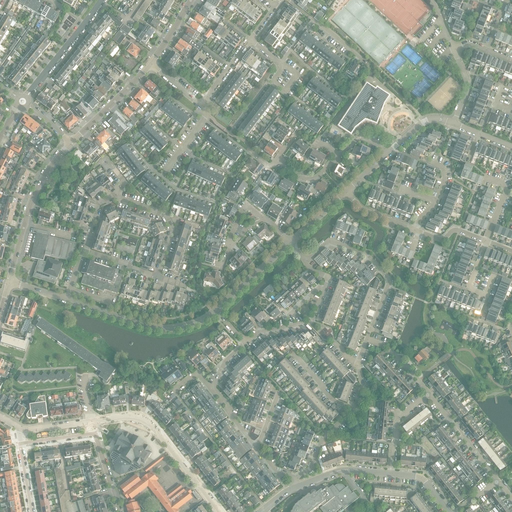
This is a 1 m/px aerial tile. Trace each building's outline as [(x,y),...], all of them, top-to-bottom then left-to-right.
[(27,0),(24,6),(28,9),(32,0),(27,0)] [(32,0),(28,9),(32,11),(37,2),(33,0),(32,0)] [(234,0),(231,6),(234,8),(240,0),(234,0)] [(240,0),(234,8),(237,11),(245,2),(242,0),(240,0)] [(302,9),(308,2),(305,0),(296,0),(296,1),(299,3),(297,5),(302,9)] [(164,1),(161,6),(168,11),(171,5),(164,1)] [(216,8),(207,1),(201,10),(200,10),(199,11),(200,12),(199,13),(207,18),(210,13),(214,15),(215,13),(224,18),(226,15),(223,12),(221,11),(216,8)] [(32,11),(37,14),(42,5),(37,2),(32,11)] [(237,11),(241,14),(248,4),(245,2),(237,11)] [(452,8),(454,9),(459,11),(459,10),(461,6),(452,2),(450,8),(452,8)] [(241,14),(244,16),(252,7),(248,4),(241,14)] [(37,14),(41,16),(46,7),(42,5),(37,14)] [(161,6),(158,11),(165,16),(168,11),(161,6)] [(290,6),(287,10),(297,17),(299,14),(290,6)] [(485,6),(482,13),(489,15),(491,9),(485,6)] [(41,16),(46,19),(51,9),(46,7),(41,16)] [(244,16),(248,19),(255,9),(252,7),(244,16)] [(464,12),(459,10),(459,11),(454,9),(452,8),(450,13),(452,14),(462,17),(464,18),(464,16),(462,15),(464,12)] [(46,19),(50,21),(55,12),(51,9),(46,19)] [(248,19),(251,21),(258,12),(255,9),(248,19)] [(287,10),(285,13),(294,20),(297,17),(287,10)] [(162,21),(165,16),(158,11),(154,17),(162,21)] [(319,11),(314,18),(318,22),(324,14),(321,12),(319,11)] [(59,14),(55,12),(50,21),(54,24),(59,14)] [(103,19),(101,20),(109,26),(111,24),(109,23),(112,21),(117,25),(117,26),(120,28),(123,24),(121,22),(122,20),(118,16),(116,18),(108,12),(105,16),(104,15),(102,18),(103,19)] [(262,15),(258,12),(251,21),(255,24),(262,15)] [(282,17),(283,18),(283,17),(292,24),(294,20),(285,13),(282,17)] [(448,18),(452,19),(455,20),(460,22),(462,17),(452,14),(450,13),(448,18)] [(482,13),(479,19),(486,22),(489,15),(482,13)] [(2,18),(1,20),(10,26),(13,21),(16,23),(17,20),(12,17),(8,14),(6,17),(5,16),(3,18),(2,18)] [(207,21),(205,19),(198,15),(196,17),(195,17),(194,18),(195,19),(194,20),(204,26),(207,21)] [(291,24),(292,24),(283,17),(283,18),(280,21),(290,28),(292,25),(291,24)] [(159,26),(160,25),(160,24),(152,18),(150,21),(149,20),(147,22),(157,29),(158,26),(159,26)] [(464,23),(460,22),(455,20),(452,19),(451,24),(453,25),(462,28),(464,23)] [(479,19),(477,26),(484,28),(486,22),(479,19)] [(0,23),(0,25),(7,30),(10,26),(1,20),(0,21),(0,23)] [(98,25),(97,25),(105,31),(109,26),(101,20),(100,22),(99,21),(97,24),(98,25)] [(280,21),(278,24),(287,31),(290,28),(280,21)] [(198,32),(200,33),(202,30),(199,28),(200,26),(193,22),(192,22),(191,24),(191,25),(190,27),(198,32)] [(278,24),(276,26),(275,27),(284,35),(287,31),(278,24)] [(101,36),(105,31),(97,25),(96,27),(95,26),(93,29),(94,29),(93,30),(100,35),(101,36)] [(460,33),(462,28),(453,25),(452,30),(460,33)] [(147,26),(142,32),(150,38),(155,32),(147,26)] [(213,35),(216,38),(223,28),(220,26),(213,35)] [(477,26),(474,32),(481,34),(484,28),(477,26)] [(275,27),(275,28),(273,31),(282,38),(284,35),(275,27)] [(187,35),(186,36),(194,42),(195,39),(196,39),(200,34),(195,31),(194,32),(189,28),(189,29),(188,29),(187,30),(187,31),(186,33),(187,34),(186,34),(187,35)] [(216,38),(220,40),(227,31),(223,28),(216,38)] [(120,29),(118,32),(125,37),(127,34),(125,33),(123,31),(120,29)] [(209,29),(204,36),(208,39),(213,32),(209,29)] [(337,31),(336,31),(338,33),(342,37),(344,39),(345,38),(346,37),(344,35),(340,31),(338,29),(337,31)] [(90,34),(90,35),(96,40),(100,35),(93,30),(92,32),(91,31),(89,34),(90,34)] [(299,41),(303,44),(309,35),(307,33),(309,31),(307,30),(305,33),(299,41)] [(220,40),(223,43),(230,33),(227,31),(220,40)] [(273,31),(270,34),(279,41),(282,38),(273,31)] [(119,45),(125,37),(118,32),(112,40),(119,45)] [(146,45),(150,38),(142,32),(137,39),(146,45)] [(483,35),(481,34),(474,32),(472,39),(479,41),(480,39),(481,39),(483,35)] [(223,43),(226,45),(234,36),(230,33),(223,43)] [(310,33),(309,35),(303,44),(306,47),(313,38),(312,38),(310,36),(312,34),(310,33)] [(495,40),(500,42),(501,43),(504,36),(498,33),(495,40)] [(270,34),(267,38),(277,45),(279,41),(270,34)] [(44,35),(39,41),(47,47),(50,43),(46,40),(48,38),(44,35)] [(86,39),(86,40),(92,45),(96,40),(90,35),(88,37),(88,36),(85,39),(86,39)] [(194,42),(186,36),(185,35),(182,39),(194,48),(193,49),(197,52),(201,47),(194,42)] [(314,35),(312,38),(313,38),(306,47),(310,49),(316,41),(316,40),(314,39),(316,37),(314,35)] [(226,45),(230,48),(237,39),(234,36),(226,45)] [(501,43),(505,44),(508,45),(511,38),(504,36),(501,43)] [(274,49),(277,45),(267,38),(264,41),(274,49)] [(318,38),(316,40),(316,41),(310,49),(314,52),(320,43),(318,42),(319,39),(318,38)] [(240,41),(237,39),(230,48),(233,51),(240,41)] [(82,44),(82,45),(88,50),(92,45),(86,40),(84,42),(84,41),(81,44),(82,44)] [(181,40),(178,44),(186,50),(188,48),(190,50),(192,48),(181,40)] [(45,49),(47,47),(39,41),(36,45),(45,52),(46,50),(45,49)] [(321,41),(320,43),(314,52),(317,55),(324,46),(323,46),(321,44),(323,42),(321,41)] [(137,55),(141,51),(131,43),(126,50),(128,52),(128,53),(130,54),(131,54),(135,58),(136,57),(138,56),(137,55)] [(325,43),(323,46),(324,46),(317,55),(321,57),(327,49),(327,48),(325,47),(326,44),(325,43)] [(31,48),(40,56),(42,54),(43,55),(45,52),(36,45),(34,44),(31,48)] [(188,52),(186,50),(178,44),(175,48),(185,56),(188,52)] [(77,50),(78,50),(86,56),(89,53),(90,52),(88,50),(82,45),(80,47),(79,46),(77,49),(78,49),(77,50)] [(115,45),(108,54),(113,57),(119,48),(115,45)] [(329,46),(327,48),(327,49),(321,57),(324,60),(331,52),(330,51),(328,49),(330,47),(329,46)] [(39,58),(40,56),(31,48),(28,52),(29,54),(38,61),(40,59),(39,58)] [(251,48),(240,63),(244,65),(251,56),(254,52),(251,50),(253,49),(251,48)] [(332,49),(330,51),(331,52),(324,60),(328,63),(334,54),(332,52),(334,50),(332,49)] [(75,55),(74,55),(80,60),(83,58),(84,58),(86,56),(78,50),(77,52),(76,51),(74,54),(75,55)] [(336,51),(334,54),(328,63),(332,66),(338,57),(337,57),(335,55),(337,53),(336,51)] [(98,57),(97,58),(99,60),(102,62),(104,60),(104,59),(107,56),(102,52),(98,57)] [(173,67),(180,57),(172,52),(165,61),(173,67)] [(475,65),(476,62),(479,53),(474,52),(470,63),(475,65)] [(192,62),(196,65),(203,55),(199,53),(192,62)] [(476,62),(481,64),(484,55),(479,53),(476,62)] [(36,63),(38,61),(29,54),(26,58),(33,64),(35,62),(36,63)] [(339,54),(337,57),(338,57),(332,66),(335,68),(342,60),(341,59),(339,58),(341,55),(339,54)] [(71,60),(70,60),(77,65),(80,60),(74,55),(73,57),(72,56),(70,59),(71,60)] [(196,65),(199,68),(206,58),(203,55),(196,65)] [(481,64),(485,66),(489,57),(484,55),(481,64)] [(251,56),(244,65),(247,68),(254,58),(251,56)] [(343,57),(341,59),(342,60),(335,68),(339,71),(345,63),(342,60),(344,58),(343,57)] [(485,66),(490,68),(494,59),(489,57),(485,66)] [(32,66),(33,64),(26,58),(22,62),(31,69),(33,67),(32,66)] [(199,68),(203,70),(210,61),(206,58),(199,68)] [(254,58),(247,68),(251,70),(258,61),(254,58)] [(254,73),(253,75),(256,77),(258,76),(267,63),(266,62),(265,61),(266,59),(265,58),(264,60),(262,62),(261,63),(254,73)] [(490,68),(495,70),(498,61),(494,59),(490,68)] [(67,64),(66,65),(73,70),(77,65),(70,60),(69,62),(68,61),(66,64),(67,64)] [(108,67),(107,67),(120,78),(121,76),(123,75),(124,74),(124,73),(124,72),(123,72),(117,67),(115,69),(104,60),(102,62),(108,67)] [(203,70),(206,73),(213,63),(210,61),(203,70)] [(258,61),(251,70),(254,73),(261,63),(258,61)] [(256,77),(256,78),(259,80),(261,78),(268,69),(271,66),(271,65),(269,64),(270,62),(269,61),(268,63),(267,63),(258,76),(256,77)] [(495,70),(500,71),(503,63),(498,61),(495,70)] [(29,71),(31,69),(22,62),(19,66),(26,73),(28,71),(29,71)] [(206,73),(209,75),(216,66),(213,63),(206,73)] [(500,71),(505,73),(508,65),(503,63),(500,71)] [(118,80),(120,78),(107,67),(107,68),(103,64),(101,66),(103,67),(105,70),(110,74),(108,76),(116,82),(117,82),(118,81),(118,80)] [(357,76),(362,69),(355,64),(354,66),(351,64),(346,72),(355,79),(355,78),(356,78),(357,76)] [(63,69),(62,70),(69,75),(73,70),(66,65),(65,67),(64,66),(62,69),(63,69)] [(25,74),(26,73),(19,66),(15,70),(24,78),(26,75),(25,74)] [(220,68),(216,66),(209,75),(213,78),(220,68)] [(22,80),(24,78),(15,70),(12,75),(20,81),(21,79),(22,80)] [(59,74),(58,75),(65,80),(69,75),(62,70),(61,72),(60,71),(58,74),(59,74)] [(115,83),(116,82),(108,76),(107,79),(101,74),(97,71),(96,73),(100,76),(99,77),(112,87),(113,85),(115,85),(116,84),(115,83)] [(231,76),(234,78),(234,77),(243,83),(245,80),(237,73),(235,76),(232,74),(231,76)] [(110,89),(112,87),(99,77),(95,74),(93,76),(95,77),(102,84),(100,86),(108,92),(109,92),(110,90),(110,89)] [(16,85),(20,81),(12,75),(6,82),(10,85),(11,85),(12,85),(13,84),(14,83),(16,85)] [(61,85),(65,80),(58,75),(57,77),(56,76),(54,79),(55,79),(54,80),(61,85)] [(307,87),(311,90),(317,81),(314,79),(316,77),(314,75),(312,78),(313,79),(307,87)] [(229,79),(231,81),(240,87),(243,83),(234,77),(234,78),(232,80),(230,78),(229,79)] [(318,78),(317,81),(311,90),(314,92),(321,84),(320,84),(318,82),(320,80),(318,78)] [(485,80),(483,85),(492,88),(494,83),(485,80)] [(107,92),(108,92),(100,86),(99,88),(89,81),(88,82),(92,85),(91,86),(104,97),(105,95),(106,95),(108,93),(107,92)] [(154,95),(159,89),(157,87),(149,81),(147,83),(146,83),(145,85),(145,86),(152,92),(150,95),(155,99),(157,96),(154,95)] [(226,83),(228,85),(229,84),(237,91),(240,87),(231,81),(229,83),(227,82),(226,83)] [(322,81),(320,84),(321,84),(314,92),(318,95),(324,87),(324,86),(321,85),(323,82),(322,81)] [(367,83),(338,126),(351,135),(356,128),(365,120),(377,124),(385,104),(390,96),(377,87),(376,89),(367,83)] [(102,99),(104,97),(91,86),(91,87),(87,84),(85,86),(94,93),(92,96),(99,102),(100,101),(101,101),(102,100),(102,99)] [(223,87),(226,88),(234,94),(237,91),(229,84),(228,85),(227,87),(224,85),(223,87)] [(326,84),(324,86),(324,87),(318,95),(322,98),(328,89),(327,89),(325,87),(327,85),(326,84)] [(55,85),(53,88),(51,91),(56,94),(60,89),(55,85)] [(483,85),(481,89),(490,93),(492,88),(483,85)] [(329,86),(327,89),(328,89),(322,98),(325,100),(331,92),(329,90),(331,87),(329,86)] [(265,90),(267,92),(268,91),(276,97),(279,94),(271,87),(268,90),(266,88),(265,90)] [(220,90),(223,92),(232,98),(234,94),(226,88),(224,90),(222,89),(220,90)] [(333,89),(331,92),(325,100),(329,103),(335,95),(334,94),(332,93),(334,90),(333,89)] [(481,89),(479,94),(488,98),(490,93),(481,89)] [(142,90),(138,94),(145,100),(148,102),(151,98),(142,90)] [(41,103),(47,96),(50,93),(48,91),(46,93),(44,95),(41,93),(36,99),(41,103)] [(262,94),(264,95),(265,95),(273,101),(276,97),(268,91),(267,92),(265,94),(263,92),(262,94)] [(218,94),(220,96),(220,95),(229,102),(232,98),(223,92),(221,94),(219,92),(218,94)] [(336,92),(334,94),(335,95),(329,103),(332,106),(339,97),(338,97),(336,95),(338,93),(336,92)] [(89,94),(83,101),(86,103),(89,106),(93,109),(99,103),(92,97),(89,94)] [(143,102),(145,100),(138,94),(134,99),(141,104),(140,105),(143,107),(146,104),(143,102)] [(259,97),(262,99),(262,98),(270,105),(273,101),(265,95),(264,95),(262,94),(259,97)] [(479,94),(477,99),(486,102),(488,98),(479,94)] [(215,97),(217,99),(218,99),(226,105),(229,102),(220,95),(220,96),(219,98),(216,96),(215,97)] [(340,95),(338,97),(339,97),(332,106),(336,109),(342,100),(340,98),(341,96),(340,95)] [(41,103),(46,107),(52,99),(47,96),(41,103)] [(52,109),(54,111),(55,111),(57,108),(58,107),(59,105),(57,103),(58,102),(53,98),(52,99),(46,107),(51,111),(52,109)] [(256,101),(259,103),(259,102),(268,108),(270,105),(262,98),(262,99),(260,101),(258,99),(256,101)] [(162,110),(166,113),(172,105),(171,105),(169,103),(171,101),(169,99),(167,102),(168,102),(165,106),(163,104),(163,105),(163,104),(160,107),(163,109),(162,110)] [(224,109),(226,105),(218,99),(217,99),(216,101),(213,99),(212,101),(215,103),(224,109)] [(477,99),(475,104),(484,107),(486,102),(477,99)] [(70,108),(63,100),(60,104),(67,111),(70,108)] [(140,111),(143,108),(140,105),(139,106),(133,101),(132,101),(131,101),(130,103),(130,104),(129,105),(137,112),(139,110),(140,111)] [(288,112),(292,115),(298,106),(296,104),(297,102),(296,101),(293,104),(294,104),(288,112)] [(173,102),(171,105),(172,105),(166,113),(169,116),(176,108),(175,107),(173,106),(175,103),(173,102)] [(254,104),(256,106),(257,106),(265,112),(268,108),(259,102),(259,103),(257,105),(255,103),(254,104)] [(299,103),(298,106),(292,115),(295,118),(302,109),(301,108),(299,107),(301,105),(299,103)] [(78,104),(76,106),(78,108),(75,111),(74,110),(82,119),(85,116),(84,114),(86,112),(78,104)] [(475,104),(473,108),(482,112),(484,107),(475,104)] [(177,105),(175,107),(176,108),(169,116),(173,119),(179,110),(176,108),(178,106),(177,105)] [(251,108),(253,110),(254,109),(262,116),(265,112),(257,106),(256,106),(255,108),(252,106),(251,108)] [(303,106),(301,108),(302,109),(295,118),(299,120),(305,112),(305,111),(303,109),(304,107),(303,106)] [(138,121),(134,118),(131,116),(134,113),(127,107),(123,113),(136,124),(138,121)] [(180,108),(179,110),(173,119),(176,121),(183,113),(182,113),(180,111),(182,109),(180,108)] [(473,108),(472,113),(480,117),(482,112),(473,108)] [(248,112),(251,114),(251,113),(259,119),(262,116),(254,109),(253,110),(252,112),(249,110),(248,112)] [(306,109),(305,111),(305,112),(299,120),(302,123),(309,114),(308,114),(306,112),(308,110),(306,109)] [(184,110),(182,113),(183,113),(176,121),(180,124),(186,116),(186,115),(184,114),(185,111),(184,110)] [(69,116),(67,118),(74,126),(74,125),(75,125),(77,124),(77,123),(79,121),(70,111),(67,114),(69,116)] [(310,112),(308,114),(309,114),(302,123),(306,126),(313,117),(312,117),(310,115),(312,113),(310,112)] [(146,117),(144,119),(146,121),(147,122),(150,118),(151,117),(153,115),(150,113),(146,117)] [(188,113),(186,115),(186,116),(180,124),(184,127),(190,119),(187,116),(189,114),(188,113)] [(245,115),(248,117),(257,123),(259,119),(251,113),(251,114),(249,116),(247,114),(245,115)] [(472,113),(470,118),(479,121),(480,117),(472,113)] [(314,114),(312,117),(313,117),(306,126),(310,128),(316,120),(316,119),(313,118),(315,116),(314,114)] [(487,123),(491,125),(495,116),(490,114),(487,123)] [(19,122),(18,124),(20,126),(22,124),(24,126),(29,119),(25,115),(19,122)] [(114,118),(113,119),(125,132),(127,133),(129,131),(127,130),(129,128),(117,115),(116,115),(115,115),(114,117),(114,118)] [(491,125),(496,127),(500,117),(495,116),(491,125)] [(243,119),(245,121),(246,120),(254,127),(257,123),(248,117),(246,119),(244,117),(243,119)] [(317,117),(316,119),(316,120),(310,128),(313,131),(320,123),(319,122),(317,120),(319,118),(317,117)] [(496,127),(501,128),(505,119),(500,117),(496,127)] [(74,126),(67,118),(65,120),(63,118),(60,120),(69,130),(71,128),(72,128),(74,127),(74,126)] [(477,126),(479,121),(470,118),(468,123),(477,126)] [(24,126),(29,129),(34,123),(29,119),(24,126)] [(121,136),(125,132),(113,119),(112,120),(110,120),(109,121),(109,122),(108,123),(121,136)] [(501,128),(506,130),(509,121),(505,119),(501,128)] [(240,122),(242,124),(243,124),(251,130),(254,127),(246,120),(245,121),(244,123),(241,121),(240,122)] [(321,120),(319,122),(320,123),(313,131),(317,134),(323,125),(320,123),(322,121),(321,120)] [(141,132),(144,135),(152,128),(151,128),(149,126),(151,124),(150,122),(147,124),(148,125),(141,132)] [(34,123),(29,129),(28,131),(31,133),(29,135),(33,137),(33,136),(37,131),(38,132),(41,128),(34,123)] [(237,126),(240,128),(240,127),(249,134),(251,130),(243,124),(242,124),(241,126),(238,124),(237,126)] [(153,125),(151,128),(152,128),(144,135),(147,139),(155,131),(154,131),(153,129),(155,127),(153,125)] [(282,126),(279,130),(287,136),(287,137),(291,132),(282,126)] [(246,137),(249,134),(240,127),(240,128),(238,130),(236,128),(235,130),(237,132),(238,131),(246,137)] [(44,130),(41,128),(38,132),(37,131),(33,136),(46,151),(47,149),(49,149),(50,148),(50,147),(44,140),(43,141),(42,140),(41,141),(40,140),(38,138),(37,137),(40,134),(43,132),(43,131),(44,130)] [(156,128),(154,131),(155,131),(147,139),(151,142),(158,134),(157,134),(156,132),(158,130),(156,128)] [(105,130),(100,135),(110,145),(112,143),(108,139),(111,137),(113,139),(115,136),(109,129),(106,131),(105,130)] [(206,140),(210,143),(216,135),(216,134),(214,133),(215,131),(214,129),(212,132),(206,140)] [(284,140),(287,136),(279,130),(277,129),(274,133),(276,134),(276,135),(276,134),(284,140)] [(431,131),(429,135),(430,136),(437,139),(439,140),(441,135),(431,131)] [(159,132),(157,134),(158,134),(151,142),(154,145),(161,138),(160,137),(159,135),(161,133),(159,132)] [(217,132),(216,134),(216,135),(210,143),(213,146),(220,137),(217,135),(219,133),(217,132)] [(284,140),(276,134),(276,135),(273,139),(281,145),(284,140)] [(435,143),(437,139),(430,136),(429,135),(427,134),(425,139),(433,142),(433,143),(435,143)] [(460,134),(458,139),(467,142),(469,137),(460,134)] [(109,147),(110,145),(100,135),(96,139),(102,145),(105,142),(109,147)] [(163,135),(160,137),(161,138),(154,145),(157,148),(164,141),(164,140),(162,138),(164,136),(163,135)] [(221,135),(220,137),(213,146),(217,149),(224,140),(223,140),(221,138),(223,136),(221,135)] [(44,152),(46,151),(33,136),(33,137),(32,138),(38,144),(35,147),(41,154),(42,154),(43,154),(44,153),(44,152)] [(166,138),(164,140),(164,141),(157,148),(160,151),(168,144),(165,141),(167,139),(166,138)] [(225,138),(223,140),(224,140),(217,149),(221,152),(227,143),(225,141),(226,139),(225,138)] [(422,138),(420,142),(422,143),(422,144),(429,146),(429,147),(431,147),(433,143),(433,142),(425,139),(422,138)] [(293,149),(298,152),(303,145),(301,143),(302,142),(299,140),(299,141),(296,139),(289,149),(291,151),(293,149)] [(458,139),(456,144),(465,147),(467,142),(458,139)] [(228,140),(227,143),(221,152),(224,154),(231,146),(230,145),(228,144),(230,141),(228,140)] [(93,142),(88,146),(94,152),(99,148),(100,150),(102,148),(95,142),(94,143),(93,142)] [(419,142),(417,147),(418,147),(418,148),(425,150),(427,151),(429,147),(429,146),(422,144),(422,143),(420,142),(419,142)] [(21,149),(21,148),(12,143),(9,149),(18,154),(21,149)] [(117,151),(120,155),(129,149),(128,148),(126,146),(129,144),(128,143),(125,145),(117,151)] [(232,143),(230,145),(231,146),(224,154),(228,157),(234,148),(232,146),(233,144),(232,143)] [(270,143),(267,147),(275,152),(278,148),(270,143)] [(456,144),(455,149),(463,152),(465,147),(456,144)] [(266,145),(262,150),(260,152),(262,153),(264,151),(272,157),(275,152),(267,147),(266,145)] [(305,159),(311,150),(308,148),(309,147),(306,145),(306,146),(303,145),(298,152),(302,156),(302,157),(305,159)] [(474,154),(480,156),(483,147),(478,145),(474,154)] [(90,157),(94,152),(88,146),(84,151),(90,157)] [(131,146),(128,148),(129,149),(120,155),(123,159),(131,153),(131,152),(129,150),(132,148),(131,146)] [(235,146),(234,148),(228,157),(231,160),(238,151),(237,151),(235,149),(237,147),(235,146)] [(415,146),(413,151),(414,151),(421,154),(423,155),(425,150),(418,148),(418,147),(417,147),(415,146)] [(368,156),(370,149),(362,147),(361,149),(356,147),(353,155),(361,158),(362,154),(368,156)] [(480,156),(484,158),(488,149),(483,147),(480,156)] [(239,148),(237,151),(238,151),(231,160),(235,163),(242,154),(239,152),(240,150),(239,148)] [(6,149),(3,155),(10,158),(13,153),(6,149)] [(311,150),(305,159),(308,161),(309,160),(314,163),(315,162),(320,153),(317,151),(316,153),(311,149),(311,150)] [(484,158),(489,160),(492,151),(488,149),(484,158)] [(133,150),(131,152),(131,153),(123,159),(126,162),(134,156),(133,155),(132,153),(135,151),(133,150)] [(419,159),(421,154),(414,151),(413,151),(412,150),(410,155),(419,159)] [(489,160),(494,162),(497,153),(492,151),(489,160)] [(26,157),(28,159),(35,163),(39,158),(31,154),(29,153),(26,157)] [(136,153),(133,155),(134,156),(126,162),(128,166),(137,160),(136,159),(135,157),(137,155),(136,153)] [(328,158),(320,153),(315,162),(320,165),(321,163),(324,165),(328,158)] [(460,161),(461,156),(453,153),(451,158),(460,161)] [(494,162),(498,164),(502,155),(497,153),(494,162)] [(395,161),(402,163),(405,156),(398,154),(395,161)] [(3,155),(1,160),(8,164),(10,158),(3,155)] [(498,164),(503,166),(507,157),(502,155),(498,164)] [(402,163),(408,166),(411,159),(405,156),(402,163)] [(139,157),(136,159),(137,160),(128,166),(131,170),(139,163),(137,161),(140,159),(139,157)] [(503,166),(508,167),(511,158),(507,157),(503,166)] [(32,169),(35,163),(28,159),(25,164),(32,169)] [(188,172),(192,174),(196,164),(193,163),(194,160),(193,159),(191,162),(192,162),(188,172)] [(257,176),(263,168),(256,162),(256,163),(250,159),(245,165),(251,169),(250,171),(257,176)] [(418,162),(411,159),(408,166),(411,167),(410,168),(414,170),(418,162)] [(141,161),(139,163),(131,170),(134,173),(142,167),(141,166),(140,164),(143,162),(141,161)] [(197,161),(196,164),(192,174),(196,176),(200,166),(200,165),(197,164),(199,162),(197,161)] [(201,163),(200,165),(200,166),(196,176),(200,177),(205,168),(204,167),(202,166),(203,164),(201,163)] [(144,164),(141,166),(142,167),(134,173),(137,177),(145,171),(143,168),(145,166),(144,164)] [(422,169),(424,170),(426,171),(433,173),(435,169),(424,164),(422,169)] [(466,164),(463,170),(470,173),(473,167),(466,164)] [(21,170),(19,175),(26,178),(29,173),(21,169),(22,167),(18,165),(17,168),(21,170)] [(205,165),(204,167),(205,168),(200,177),(204,179),(209,170),(208,169),(206,168),(207,166),(205,165)] [(347,175),(350,169),(347,167),(344,169),(336,165),(332,172),(337,174),(337,175),(338,176),(338,175),(341,177),(343,173),(347,175)] [(204,179),(208,181),(213,172),(212,171),(213,169),(211,168),(209,167),(208,169),(209,170),(204,179)] [(387,173),(390,174),(397,177),(399,170),(392,167),(391,172),(388,171),(387,173)] [(213,169),(212,171),(213,172),(208,181),(212,183),(217,173),(216,173),(214,172),(215,170),(213,169)] [(141,181),(144,184),(151,176),(151,175),(149,174),(151,171),(149,170),(147,172),(148,173),(141,181)] [(422,175),(424,176),(427,177),(427,176),(434,179),(435,174),(433,173),(426,171),(424,170),(422,175)] [(461,177),(467,180),(470,173),(463,170),(461,177)] [(217,171),(216,173),(217,173),(212,183),(217,185),(221,175),(220,175),(218,174),(219,171),(217,171)] [(271,186),(277,177),(267,171),(263,178),(260,176),(255,184),(259,186),(262,180),(271,186)] [(101,178),(101,179),(107,186),(106,187),(107,188),(109,187),(108,185),(111,183),(108,179),(110,178),(106,172),(100,176),(101,178)] [(153,173),(151,175),(151,176),(144,184),(148,187),(155,179),(154,178),(152,177),(154,174),(153,173)] [(221,173),(220,175),(221,175),(217,185),(221,187),(225,177),(222,176),(223,173),(221,173)] [(467,180),(474,183),(477,176),(470,173),(467,180)] [(390,174),(387,181),(394,183),(397,177),(390,174)] [(19,175),(16,180),(24,184),(26,178),(19,175)] [(156,176),(154,178),(155,179),(148,187),(151,190),(158,182),(157,181),(156,180),(158,177),(156,176)] [(423,180),(425,181),(434,184),(436,180),(434,179),(427,176),(427,177),(424,176),(423,180)] [(483,178),(477,176),(474,183),(477,184),(476,185),(480,186),(483,178)] [(101,179),(97,182),(103,189),(106,187),(107,186),(101,179)] [(159,179),(157,181),(158,182),(151,190),(155,193),(162,185),(161,184),(159,182),(161,180),(159,179)] [(229,191),(231,193),(230,195),(230,196),(233,198),(234,198),(235,196),(236,196),(238,194),(241,196),(248,185),(239,179),(233,189),(231,187),(229,191)] [(16,180),(13,185),(21,189),(24,184),(16,180)] [(290,191),(294,185),(284,180),(282,182),(278,187),(288,193),(287,196),(290,198),(293,192),(290,191)] [(312,184),(311,186),(309,191),(311,192),(311,193),(315,195),(317,191),(323,194),(328,187),(326,186),(327,184),(322,181),(320,184),(319,183),(317,185),(316,185),(315,186),(312,184)] [(391,190),(394,183),(387,181),(386,183),(385,183),(383,183),(382,185),(384,186),(383,187),(391,190)] [(432,189),(434,184),(425,181),(423,186),(432,189)] [(97,182),(94,184),(100,192),(98,193),(99,194),(102,193),(101,191),(103,189),(97,182)] [(163,182),(161,184),(162,185),(155,193),(158,196),(165,187),(164,187),(162,185),(164,183),(163,182)] [(94,184),(90,187),(96,195),(98,193),(100,192),(94,184)] [(166,184),(164,187),(165,187),(158,196),(162,198),(168,190),(166,188),(168,186),(166,184)] [(453,184),(451,189),(460,193),(462,188),(453,184)] [(19,195),(21,189),(13,185),(11,191),(19,195)] [(261,208),(267,201),(268,200),(261,194),(259,195),(256,192),(260,188),(257,185),(255,187),(252,191),(254,192),(249,199),(261,208)] [(307,200),(311,193),(311,192),(309,191),(311,186),(308,185),(307,188),(301,185),(298,191),(300,192),(299,193),(298,195),(307,200)] [(92,198),(96,195),(90,187),(86,190),(92,198)] [(170,187),(168,190),(162,198),(165,201),(172,193),(169,191),(171,189),(170,187)] [(486,191),(485,192),(484,194),(486,195),(485,195),(492,198),(495,191),(488,188),(487,191),(486,191)] [(451,189),(449,194),(458,198),(460,193),(451,189)] [(373,202),(377,193),(372,191),(368,200),(369,200),(369,201),(369,202),(372,203),(373,202)] [(373,202),(378,203),(381,194),(377,193),(373,202)] [(378,203),(383,205),(386,196),(381,194),(378,203)] [(449,194),(447,199),(456,202),(458,198),(449,194)] [(485,195),(483,201),(490,204),(492,198),(485,195)] [(383,205),(387,207),(391,198),(386,196),(383,205)] [(237,211),(239,208),(233,205),(235,202),(225,197),(223,201),(230,204),(225,214),(232,218),(236,210),(237,211)] [(8,198),(7,204),(15,206),(17,200),(8,198)] [(387,207),(392,209),(396,200),(391,198),(387,207)] [(447,199),(446,204),(454,207),(456,202),(447,199)] [(396,210),(397,211),(401,202),(396,200),(392,209),(391,210),(396,212),(396,210)] [(483,201),(481,206),(480,208),(487,210),(490,204),(483,201)] [(88,209),(89,205),(79,202),(77,207),(87,210),(87,211),(88,212),(89,209),(88,209)] [(397,211),(401,212),(402,213),(405,204),(401,202),(397,211)] [(7,204),(5,210),(13,212),(15,206),(7,204)] [(406,214),(410,205),(405,204),(402,213),(401,212),(401,214),(405,216),(406,214)] [(446,204),(444,208),(453,212),(454,207),(446,204)] [(283,216),(283,215),(288,207),(284,205),(282,209),(277,207),(273,205),(268,214),(273,217),(272,218),(276,220),(280,214),(283,216)] [(415,207),(410,205),(406,214),(411,216),(415,207)] [(119,216),(121,217),(123,211),(118,209),(115,211),(113,206),(104,210),(106,215),(103,217),(102,222),(107,224),(109,220),(110,222),(119,217),(118,217),(119,216)] [(288,206),(288,207),(283,215),(283,216),(286,217),(283,221),(289,225),(294,217),(296,219),(298,214),(290,209),(291,208),(288,206)] [(451,217),(453,212),(444,208),(442,213),(449,215),(448,216),(451,217)] [(485,217),(487,213),(487,210),(480,208),(479,210),(478,210),(477,214),(485,217)] [(39,215),(38,218),(39,218),(38,219),(40,219),(38,225),(41,225),(43,220),(49,222),(50,218),(52,218),(53,219),(54,214),(55,213),(52,213),(42,210),(40,209),(39,215)] [(5,210),(4,215),(12,218),(13,212),(5,210)] [(121,219),(125,221),(128,212),(130,212),(130,211),(127,210),(127,211),(124,210),(123,211),(121,217),(121,219)] [(72,215),(74,216),(84,219),(84,220),(85,221),(86,218),(85,218),(86,214),(76,211),(74,211),(72,215)] [(447,220),(448,216),(449,215),(442,213),(440,212),(438,217),(445,219),(444,220),(447,220)] [(136,214),(133,213),(130,222),(134,224),(137,215),(139,215),(139,214),(136,213),(136,214)] [(10,224),(12,218),(4,215),(2,221),(10,224)] [(138,228),(138,227),(142,216),(139,215),(137,215),(134,224),(133,226),(138,228)] [(221,221),(219,228),(226,231),(227,228),(228,228),(230,224),(227,222),(228,219),(220,215),(219,220),(221,221)] [(473,226),(473,225),(475,218),(469,215),(466,222),(469,223),(468,225),(473,226)] [(74,216),(73,219),(73,221),(80,223),(82,224),(84,220),(84,219),(74,216)] [(143,229),(143,228),(146,218),(148,218),(149,217),(146,216),(145,217),(142,216),(138,227),(143,229)] [(443,224),(444,220),(445,219),(438,217),(436,216),(434,221),(440,223),(443,224)] [(148,229),(149,226),(151,220),(151,219),(148,218),(146,218),(143,228),(148,230),(148,229)] [(479,229),(479,227),(482,220),(475,218),(473,225),(475,226),(475,227),(479,229)] [(157,238),(157,240),(162,242),(163,236),(162,234),(167,231),(162,222),(158,225),(156,222),(151,220),(149,226),(148,229),(149,229),(151,228),(155,237),(156,236),(157,238)] [(183,224),(182,227),(182,228),(191,231),(193,227),(197,229),(198,225),(185,220),(184,224),(183,224)] [(438,228),(440,223),(434,221),(432,220),(430,224),(436,227),(438,228)] [(489,223),(485,222),(482,220),(479,227),(482,228),(481,230),(485,231),(489,223)] [(337,229),(342,231),(345,224),(338,222),(336,228),(334,227),(332,232),(337,234),(338,231),(336,231),(337,229)] [(345,224),(342,231),(349,234),(352,227),(353,224),(346,222),(345,224)] [(254,236),(259,242),(259,243),(262,240),(260,239),(266,234),(269,238),(273,234),(265,224),(255,233),(256,235),(254,236)] [(434,232),(436,227),(430,224),(428,224),(426,229),(434,232)] [(110,230),(109,229),(99,226),(98,231),(107,234),(109,234),(110,230)] [(494,233),(500,236),(503,229),(496,226),(494,233)] [(0,227),(0,233),(7,235),(9,229),(0,227)] [(181,230),(180,233),(190,236),(191,231),(182,228),(182,227),(181,227),(180,230),(181,230)] [(349,234),(355,236),(355,237),(356,236),(358,230),(352,227),(349,234)] [(208,234),(207,237),(218,240),(219,237),(224,239),(225,234),(226,231),(219,228),(216,235),(213,234),(212,236),(208,234)] [(72,262),(74,254),(76,243),(49,237),(50,233),(34,229),(33,233),(37,234),(31,258),(44,261),(45,255),(72,262)] [(500,236),(507,238),(510,231),(503,229),(500,236)] [(365,232),(358,230),(356,236),(362,239),(365,232)] [(395,239),(396,239),(403,242),(406,235),(399,232),(398,235),(397,234),(395,239)] [(188,241),(179,238),(179,236),(178,236),(177,239),(178,239),(177,242),(188,246),(190,241),(188,241)] [(242,244),(250,253),(258,246),(257,244),(258,244),(259,242),(254,236),(252,239),(250,237),(242,244)] [(362,243),(361,242),(362,239),(356,236),(355,237),(355,236),(353,243),(359,246),(362,247),(363,244),(362,244),(362,243)] [(213,244),(211,251),(219,253),(222,245),(217,243),(218,240),(207,237),(206,241),(210,242),(210,243),(213,244)] [(394,245),(400,248),(401,248),(403,242),(396,239),(394,245)] [(468,239),(466,244),(475,248),(477,243),(468,239)] [(177,242),(176,245),(176,247),(187,250),(188,246),(177,242)] [(466,244),(464,249),(473,253),(475,248),(466,244)] [(187,250),(176,247),(176,245),(175,245),(174,248),(175,248),(174,251),(184,254),(185,250),(187,250)] [(391,252),(398,255),(400,248),(394,245),(391,252)] [(435,246),(432,253),(439,255),(440,253),(441,253),(443,249),(435,246)] [(320,267),(327,261),(326,260),(332,255),(326,248),(314,260),(320,267)] [(407,250),(401,248),(400,248),(398,255),(404,257),(407,250)] [(464,249),(462,254),(471,257),(473,253),(464,249)] [(484,258),(488,260),(492,251),(487,249),(484,258)] [(414,253),(407,250),(404,257),(407,258),(406,260),(410,261),(414,253)] [(217,261),(219,253),(211,251),(210,255),(209,255),(209,256),(209,257),(206,257),(205,262),(213,264),(214,260),(217,261)] [(243,262),(248,257),(242,251),(237,255),(230,261),(234,266),(234,267),(235,268),(235,267),(237,269),(244,263),(243,262)] [(488,260),(493,262),(497,253),(492,251),(488,260)] [(330,264),(331,263),(337,257),(334,253),(332,255),(326,260),(327,261),(330,264)] [(432,253),(429,259),(436,262),(439,255),(432,253)] [(501,255),(497,253),(493,262),(498,264),(501,255)] [(172,258),(171,261),(181,264),(182,259),(173,256),(173,255),(172,254),(171,257),(172,258)] [(462,254),(460,259),(469,262),(471,257),(462,254)] [(334,266),(336,264),(342,259),(342,258),(339,255),(337,257),(331,263),(334,266)] [(498,264),(503,265),(506,256),(501,255),(498,264)] [(146,261),(155,264),(156,260),(147,257),(146,256),(144,261),(146,261)] [(503,265),(507,267),(511,258),(506,256),(503,265)] [(336,264),(339,268),(341,266),(347,260),(344,257),(342,258),(342,259),(336,264)] [(58,278),(63,263),(58,262),(58,260),(55,259),(55,260),(48,258),(46,262),(39,261),(33,277),(54,284),(56,278),(58,278)] [(342,271),(346,268),(352,262),(349,258),(347,260),(341,266),(339,268),(342,271)] [(429,259),(427,265),(434,268),(436,262),(429,259)] [(460,259),(458,263),(467,267),(469,262),(460,259)] [(104,290),(118,294),(124,275),(118,273),(119,271),(86,260),(81,273),(84,274),(81,284),(104,291),(104,290)] [(349,271),(351,269),(357,264),(356,264),(353,260),(352,262),(346,268),(349,271)] [(418,271),(418,270),(421,263),(414,260),(412,267),(414,268),(413,270),(418,271)] [(153,269),(155,264),(146,261),(144,266),(142,265),(141,268),(148,271),(149,268),(153,269)] [(184,264),(181,264),(171,261),(170,264),(170,265),(180,268),(182,269),(184,264)] [(358,262),(356,264),(357,264),(351,269),(354,273),(361,266),(361,265),(358,262)] [(178,273),(180,268),(170,265),(170,264),(169,263),(168,266),(169,267),(168,270),(173,271),(172,274),(179,277),(180,273),(178,273)] [(418,270),(424,272),(427,265),(421,263),(418,270)] [(458,263),(456,268),(465,272),(467,267),(458,263)] [(357,276),(358,274),(366,267),(363,264),(361,265),(361,266),(354,273),(357,276)] [(431,275),(434,268),(427,265),(424,272),(431,275)] [(357,276),(360,279),(369,271),(366,267),(358,274),(357,276)] [(456,268),(454,273),(464,276),(465,272),(456,268)] [(363,282),(372,274),(369,271),(360,279),(363,282)] [(218,289),(223,285),(219,279),(220,273),(212,272),(212,275),(206,274),(204,281),(213,283),(218,289)] [(304,276),(301,278),(307,285),(309,283),(311,285),(316,281),(309,273),(304,276)] [(454,273),(453,277),(462,281),(464,276),(454,273)] [(368,285),(371,282),(375,278),(372,274),(363,282),(366,286),(368,285)] [(460,286),(462,281),(453,277),(451,282),(460,286)] [(121,294),(127,296),(133,279),(129,278),(128,283),(129,284),(128,286),(124,284),(121,294)] [(305,287),(307,285),(301,278),(299,280),(299,281),(295,285),(302,293),(307,289),(305,287)] [(371,282),(369,288),(376,291),(377,291),(376,291),(379,283),(375,278),(371,282)] [(503,278),(501,283),(509,287),(511,282),(503,278)] [(136,280),(133,279),(127,296),(133,298),(136,288),(132,287),(133,286),(134,285),(136,280)] [(338,280),(336,285),(346,289),(348,284),(338,280)] [(132,301),(138,303),(145,283),(142,282),(140,287),(141,288),(140,290),(136,288),(133,298),(132,301)] [(144,305),(146,301),(148,292),(144,291),(145,290),(146,289),(148,284),(145,283),(138,303),(144,305)] [(152,303),(152,301),(158,284),(155,283),(153,288),(153,289),(152,292),(148,291),(148,292),(146,301),(152,303)] [(501,283),(499,288),(508,292),(509,287),(501,283)] [(158,303),(159,301),(161,293),(158,292),(158,291),(159,290),(161,285),(158,284),(152,301),(158,303)] [(165,303),(165,302),(171,285),(168,284),(166,289),(167,290),(166,293),(162,291),(161,293),(159,301),(165,303)] [(174,286),(171,285),(165,302),(171,304),(175,294),(174,294),(169,292),(170,291),(172,290),(174,286)] [(298,297),(302,293),(295,285),(291,289),(290,288),(288,290),(294,297),(296,295),(298,297)] [(336,285),(335,289),(344,293),(346,289),(336,285)] [(367,287),(365,292),(375,296),(376,291),(369,288),(367,287)] [(437,296),(442,298),(445,289),(441,287),(437,296)] [(175,291),(174,294),(175,294),(171,304),(177,306),(183,289),(181,288),(179,293),(175,291)] [(499,288),(497,293),(506,296),(508,292),(499,288)] [(185,290),(183,289),(177,306),(183,308),(187,296),(183,294),(185,290)] [(335,289),(333,293),(343,297),(344,293),(335,289)] [(442,298),(447,300),(450,291),(445,289),(442,298)] [(292,299),(294,297),(288,290),(285,292),(286,293),(282,297),(289,305),(294,301),(292,299)] [(395,293),(394,297),(403,301),(405,297),(405,296),(406,294),(399,291),(398,294),(395,293)] [(447,300),(452,302),(455,293),(450,291),(447,300)] [(365,292),(363,296),(373,300),(375,296),(365,292)] [(333,293),(331,297),(341,301),(343,297),(333,293)] [(452,302),(456,303),(460,295),(455,293),(452,302)] [(497,293),(495,298),(504,301),(506,296),(497,293)] [(456,303),(461,305),(465,296),(460,295),(456,303)] [(363,296),(362,300),(372,304),(373,300),(363,296)] [(465,307),(466,307),(469,298),(465,296),(461,305),(462,306),(461,307),(464,308),(465,308),(465,307)] [(13,298),(12,302),(23,305),(25,298),(21,297),(20,300),(13,298)] [(277,300),(274,302),(279,308),(280,309),(283,307),(285,309),(289,305),(282,297),(278,301),(277,300)] [(331,297),(330,302),(339,306),(341,301),(331,297)] [(394,297),(392,301),(402,305),(403,301),(394,297)] [(470,309),(474,300),(469,298),(466,307),(466,308),(467,309),(468,310),(470,309)] [(495,298),(493,302),(502,306),(504,301),(495,298)] [(362,300),(360,304),(370,308),(372,304),(362,300)] [(470,309),(475,311),(479,302),(474,300),(470,309)] [(277,309),(279,308),(274,302),(274,301),(272,303),(274,306),(270,308),(267,310),(274,318),(277,315),(277,316),(280,313),(277,309)] [(330,302),(328,306),(338,310),(339,306),(330,302)] [(484,304),(479,302),(475,311),(480,313),(484,304)] [(493,302),(491,307),(500,311),(502,306),(493,302)] [(360,304),(358,308),(368,312),(370,308),(360,304)] [(390,305),(389,310),(399,313),(400,309),(390,305)] [(328,306),(326,310),(336,314),(338,310),(328,306)] [(491,307),(489,312),(498,315),(500,311),(491,307)] [(252,315),(250,317),(255,322),(257,320),(259,323),(263,319),(267,323),(271,319),(264,311),(262,313),(258,308),(251,314),(252,315)] [(326,310),(325,314),(334,318),(336,314),(326,310)] [(248,319),(240,327),(246,334),(255,327),(254,325),(256,323),(249,315),(247,312),(245,314),(245,316),(247,318),(248,319)] [(355,317),(357,318),(365,321),(365,320),(367,316),(357,312),(355,317)] [(8,314),(6,319),(17,322),(19,317),(8,314)] [(387,314),(386,318),(395,322),(397,323),(399,318),(397,318),(387,314)] [(495,325),(496,320),(488,317),(486,321),(495,325)] [(331,327),(333,322),(323,318),(321,323),(331,327)] [(386,318),(384,322),(394,326),(395,322),(386,318)] [(15,327),(17,322),(6,319),(5,324),(7,325),(6,327),(9,328),(10,325),(15,327)] [(108,384),(108,383),(110,380),(109,379),(116,370),(107,364),(107,365),(104,363),(103,364),(41,319),(36,326),(99,370),(97,372),(100,374),(99,376),(103,379),(103,381),(103,382),(103,383),(104,384),(105,384),(107,384),(108,384)] [(26,320),(24,325),(25,325),(23,329),(27,331),(30,324),(31,322),(27,320),(26,320)] [(355,322),(353,326),(363,330),(365,326),(355,322)] [(466,333),(471,335),(474,326),(469,324),(469,326),(466,332),(466,333)] [(353,326),(352,330),(362,334),(363,330),(353,326)] [(392,330),(382,326),(380,331),(392,335),(393,331),(392,330)] [(471,335),(476,337),(479,328),(474,326),(471,335)] [(307,330),(305,328),(303,330),(305,331),(306,330),(307,332),(309,334),(314,340),(316,342),(319,338),(312,331),(310,332),(307,329),(307,330)] [(476,337),(480,338),(484,329),(479,328),(476,337)] [(480,338),(485,340),(489,331),(484,329),(480,338)] [(306,332),(304,335),(311,343),(314,340),(309,334),(307,332),(306,330),(305,331),(305,332),(305,331),(306,332)] [(352,330),(350,335),(360,338),(362,334),(352,330)] [(32,339),(30,339),(31,334),(27,333),(25,339),(20,337),(19,339),(12,337),(13,335),(7,333),(6,335),(3,334),(4,332),(2,331),(0,338),(1,338),(0,341),(0,343),(26,352),(29,341),(32,342),(32,339)] [(485,340),(490,342),(493,333),(489,331),(485,340)] [(229,342),(231,339),(224,332),(222,334),(223,335),(216,342),(223,349),(227,345),(228,346),(231,344),(229,342)] [(302,347),(305,344),(304,342),(299,336),(296,333),(295,334),(295,335),(293,337),(298,343),(302,347)] [(302,333),(299,336),(304,342),(305,344),(307,346),(311,343),(304,335),(302,333)] [(498,335),(493,333),(490,342),(495,344),(498,335)] [(292,335),(288,338),(293,344),(295,346),(298,343),(293,337),(292,335)] [(350,335),(348,339),(358,343),(360,338),(350,335)] [(287,336),(283,339),(288,345),(290,347),(293,344),(288,338),(287,336)] [(281,337),(278,340),(283,346),(284,348),(288,345),(283,339),(281,337)] [(276,338),(273,341),(278,347),(279,349),(283,346),(278,340),(276,338)] [(271,339),(268,342),(273,348),(274,350),(278,347),(273,341),(271,339)] [(266,340),(263,343),(270,351),(273,348),(268,342),(266,340)] [(503,347),(505,353),(511,349),(511,344),(511,342),(506,344),(505,341),(501,343),(498,347),(499,349),(503,347)] [(211,342),(209,344),(206,347),(208,349),(204,353),(212,361),(219,355),(216,352),(218,350),(211,342)] [(269,351),(270,351),(263,343),(259,346),(266,354),(268,356),(271,353),(269,351)] [(345,347),(355,351),(357,347),(347,343),(345,347)] [(259,346),(256,349),(263,357),(266,354),(259,346)] [(320,355),(323,359),(331,352),(328,348),(325,351),(322,353),(320,355)] [(205,369),(211,363),(203,354),(200,356),(194,349),(187,356),(195,366),(198,363),(199,362),(205,369)] [(259,360),(263,357),(256,349),(252,352),(259,360)] [(425,359),(428,356),(423,350),(419,353),(425,359)] [(305,352),(301,354),(305,363),(310,360),(305,352)] [(323,359),(326,362),(334,355),(331,352),(323,359)] [(326,362),(329,365),(337,359),(334,355),(326,362)] [(373,360),(377,364),(384,358),(382,356),(381,357),(379,355),(373,360)] [(246,356),(243,359),(250,367),(253,364),(246,356)] [(270,369),(279,361),(277,358),(274,361),(272,359),(267,364),(269,365),(267,367),(270,369)] [(385,359),(384,358),(377,364),(380,368),(386,363),(384,360),(385,359)] [(243,359),(239,362),(246,370),(250,367),(243,359)] [(277,366),(281,369),(288,362),(285,359),(277,366)] [(329,365),(333,369),(340,362),(337,359),(329,365)] [(185,371),(188,369),(182,361),(178,364),(182,369),(179,371),(174,364),(168,369),(166,366),(160,370),(164,374),(161,376),(165,381),(167,380),(170,385),(177,379),(178,380),(182,376),(181,374),(184,371),(185,371)] [(239,362),(236,365),(243,373),(246,370),(239,362)] [(281,369),(284,373),(291,366),(288,362),(281,369)] [(333,369),(336,372),(343,365),(340,362),(333,369)] [(382,374),(384,372),(391,365),(390,364),(388,365),(386,363),(380,368),(379,370),(382,374)] [(232,368),(234,370),(234,369),(240,376),(243,373),(236,365),(232,368)] [(336,372),(339,376),(346,369),(343,365),(336,372)] [(393,367),(391,365),(384,372),(388,376),(394,371),(391,368),(393,367)] [(284,373),(287,376),(294,369),(291,366),(284,373)] [(241,377),(240,376),(234,369),(234,370),(231,373),(232,374),(237,380),(238,380),(241,377)] [(287,376),(290,379),(297,372),(294,369),(287,376)] [(342,379),(343,377),(349,372),(346,369),(339,376),(342,379)] [(69,378),(71,375),(66,371),(64,375),(59,372),(56,375),(51,372),(49,376),(44,372),(41,376),(36,373),(34,377),(29,373),(26,377),(22,374),(17,380),(17,382),(20,381),(22,383),(27,380),(30,382),(34,380),(37,382),(42,380),(45,382),(49,379),(52,381),(57,379),(59,381),(64,378),(67,381),(70,379),(69,378)] [(396,373),(394,371),(388,376),(391,380),(399,374),(397,372),(396,373)] [(290,379),(293,383),(300,376),(297,372),(290,379)] [(343,377),(348,382),(347,383),(354,385),(356,379),(349,372),(343,377)] [(428,384),(429,386),(440,378),(436,373),(428,379),(430,382),(428,384)] [(239,382),(238,380),(237,380),(232,374),(228,377),(230,379),(236,385),(239,382)] [(400,375),(399,374),(391,380),(395,384),(401,379),(399,376),(400,375)] [(293,383),(296,386),(303,379),(300,376),(293,383)] [(259,381),(257,385),(271,391),(273,386),(270,385),(271,382),(261,378),(260,381),(259,381)] [(434,386),(436,388),(443,382),(440,378),(429,386),(431,388),(434,386)] [(237,386),(236,385),(230,379),(227,382),(228,383),(234,390),(234,389),(237,386)] [(296,386),(299,389),(306,382),(303,379),(296,386)] [(403,381),(401,379),(395,384),(399,388),(406,381),(404,380),(403,381)] [(344,381),(342,386),(352,390),(354,385),(347,383),(344,381)] [(407,383),(406,381),(399,388),(402,392),(408,386),(406,384),(407,383)] [(302,393),(308,387),(309,386),(306,382),(299,389),(302,393)] [(447,387),(443,382),(436,388),(438,391),(435,393),(437,395),(447,387)] [(190,391),(193,395),(203,387),(200,383),(193,388),(191,386),(186,390),(188,393),(190,391)] [(236,391),(234,389),(234,390),(228,383),(225,386),(226,388),(232,394),(236,391)] [(257,385),(255,391),(268,396),(271,391),(257,385)] [(342,386),(340,390),(350,394),(352,390),(342,386)] [(410,388),(408,386),(402,392),(406,396),(413,389),(412,387),(410,388)] [(193,395),(196,399),(207,392),(203,387),(193,395)] [(300,394),(303,398),(311,390),(308,387),(302,393),(300,394)] [(451,392),(447,387),(437,395),(438,397),(441,395),(443,398),(451,392)] [(234,395),(232,394),(226,388),(223,391),(230,399),(234,395)] [(303,398),(306,401),(314,394),(311,390),(303,398)] [(340,390),(339,394),(348,398),(350,394),(340,390)] [(266,401),(268,396),(255,391),(253,396),(266,401)] [(196,399),(200,404),(210,396),(207,392),(196,399)] [(445,404),(447,406),(457,398),(453,393),(446,399),(448,402),(445,404)] [(157,396),(153,394),(149,402),(152,405),(150,406),(154,411),(160,406),(162,405),(160,403),(158,404),(156,401),(159,399),(157,396)] [(306,401),(309,404),(317,397),(314,394),(306,401)] [(347,403),(348,398),(339,394),(337,399),(347,403)] [(120,405),(119,397),(119,395),(116,395),(115,395),(112,396),(114,406),(120,405)] [(39,396),(27,414),(27,416),(27,417),(28,418),(29,419),(30,418),(32,418),(32,419),(48,417),(46,403),(45,396),(39,396)] [(99,405),(98,405),(97,406),(97,407),(97,408),(97,409),(99,410),(104,409),(104,408),(106,408),(109,407),(108,397),(108,396),(107,396),(98,397),(99,405)] [(200,404),(203,408),(213,400),(210,396),(200,404)] [(9,397),(8,399),(4,406),(6,407),(6,409),(8,409),(9,409),(11,406),(12,407),(16,401),(9,397)] [(309,404),(312,408),(320,400),(317,397),(309,404)] [(461,403),(457,398),(447,406),(448,408),(451,406),(453,409),(461,403)] [(254,399),(252,404),(264,409),(266,404),(254,399)] [(14,410),(13,412),(17,414),(16,414),(17,414),(17,416),(18,417),(20,416),(20,417),(21,415),(22,416),(25,412),(28,408),(27,406),(23,403),(21,406),(19,404),(20,402),(18,400),(15,406),(13,410),(14,410)] [(203,408),(206,412),(216,404),(213,400),(203,408)] [(312,408),(315,411),(323,404),(320,400),(312,408)] [(464,408),(461,403),(453,409),(455,411),(453,414),(454,416),(464,408)] [(205,414),(208,418),(220,409),(216,404),(206,412),(205,414)] [(252,404),(250,409),(262,414),(264,409),(252,404)] [(315,411),(319,414),(326,407),(323,404),(315,411)] [(164,411),(160,406),(154,411),(158,416),(164,411)] [(282,408),(280,413),(292,417),(294,412),(291,411),(292,409),(285,407),(285,408),(282,408)] [(319,414),(320,416),(322,418),(323,416),(329,410),(326,407),(319,414)] [(427,408),(422,411),(428,418),(432,415),(427,408)] [(468,412),(464,408),(454,416),(456,418),(459,416),(461,418),(468,412)] [(166,409),(164,411),(158,416),(162,421),(170,414),(166,409)] [(208,418),(211,422),(223,413),(220,409),(208,418)] [(250,409),(248,414),(260,419),(262,414),(250,409)] [(326,420),(328,418),(333,413),(330,409),(329,410),(323,416),(326,420)] [(334,411),(333,413),(328,418),(331,422),(338,415),(334,411)] [(422,411),(419,415),(424,421),(428,418),(422,411)] [(227,417),(223,413),(211,422),(215,427),(227,417)] [(280,413),(278,418),(290,422),(292,417),(280,413)] [(175,418),(170,414),(162,421),(166,426),(175,418)] [(245,422),(257,427),(260,419),(248,414),(245,422)] [(419,415),(415,418),(420,425),(424,421),(419,415)] [(461,426),(463,428),(473,420),(469,415),(462,421),(464,424),(461,426)] [(288,428),(290,422),(278,418),(276,423),(288,428)] [(415,418),(411,421),(416,428),(420,425),(415,418)] [(216,428),(220,432),(230,424),(227,420),(216,428)] [(477,425),(473,420),(463,428),(464,430),(467,428),(469,430),(477,425)] [(411,421),(407,424),(412,431),(416,428),(411,421)] [(169,428),(173,434),(179,429),(175,423),(169,428)] [(220,432),(223,436),(234,428),(230,424),(220,432)] [(408,434),(412,431),(407,424),(402,427),(408,434)] [(276,425),(274,430),(287,435),(289,430),(276,425)] [(480,429),(477,425),(469,430),(471,433),(468,435),(469,436),(470,437),(480,429)] [(435,432),(438,436),(445,431),(441,426),(435,432)] [(225,442),(227,441),(237,432),(234,428),(223,436),(222,438),(225,442)] [(0,437),(1,438),(2,444),(0,444),(0,447),(9,446),(11,445),(8,431),(8,430),(7,429),(5,429),(4,430),(2,431),(0,429),(0,437)] [(173,434),(177,439),(183,434),(183,433),(179,429),(173,434)] [(484,434),(480,429),(470,437),(472,439),(475,437),(477,440),(484,434)] [(274,430),(272,435),(285,440),(286,440),(287,439),(287,437),(288,436),(287,436),(287,435),(274,430)] [(303,433),(302,437),(312,440),(314,433),(307,431),(306,434),(303,433)] [(437,437),(440,441),(448,435),(445,431),(438,436),(437,437)] [(145,464),(152,453),(149,451),(151,448),(146,445),(145,446),(143,444),(145,442),(145,440),(136,434),(134,434),(132,437),(130,436),(131,435),(126,432),(124,435),(123,434),(115,446),(117,447),(114,452),(113,451),(110,456),(111,459),(113,460),(112,462),(113,465),(114,466),(114,467),(115,472),(120,475),(125,474),(126,473),(135,471),(136,470),(137,470),(141,469),(142,467),(139,465),(141,462),(145,464)] [(185,432),(183,433),(183,434),(177,439),(180,443),(187,438),(189,436),(185,432)] [(227,441),(230,445),(240,437),(237,432),(227,441)] [(207,439),(203,434),(199,437),(203,442),(206,440),(207,439)] [(272,435),(270,440),(283,445),(284,445),(285,444),(285,442),(285,441),(285,440),(272,435)] [(443,445),(444,444),(451,438),(448,435),(440,441),(443,445)] [(232,450),(233,449),(244,441),(240,437),(230,445),(229,446),(232,450)] [(302,437),(299,443),(309,447),(312,440),(302,437)] [(479,445),(481,447),(488,441),(484,437),(476,443),(478,446),(479,445)] [(180,443),(184,448),(191,443),(187,438),(180,443)] [(444,444),(447,448),(454,443),(451,438),(444,444)] [(280,453),(283,445),(270,440),(268,446),(275,448),(274,451),(280,453)] [(193,441),(191,443),(184,448),(188,453),(197,446),(193,441)] [(233,449),(237,453),(247,445),(244,441),(233,449)] [(481,449),(483,452),(491,445),(488,441),(481,447),(482,449),(481,449)] [(299,443),(297,450),(307,453),(309,447),(299,443)] [(447,448),(450,452),(451,452),(457,447),(454,443),(447,448)] [(250,450),(247,445),(237,453),(235,455),(239,459),(250,450)] [(485,452),(487,455),(494,449),(491,445),(483,452),(484,453),(485,452)] [(9,446),(0,447),(0,450),(1,450),(2,456),(0,457),(1,459),(11,457),(10,452),(10,447),(9,448),(9,446)] [(199,449),(197,446),(188,453),(192,458),(199,453),(197,451),(199,449)] [(454,456),(461,451),(457,447),(451,452),(450,452),(449,453),(453,457),(454,456)] [(64,457),(73,456),(72,449),(66,449),(66,452),(63,452),(64,457)] [(487,458),(489,460),(497,454),(494,449),(487,455),(489,457),(487,458)] [(304,460),(307,453),(297,450),(295,456),(301,459),(304,460)] [(245,463),(246,463),(256,455),(252,451),(242,459),(243,459),(242,460),(241,461),(241,462),(243,463),(243,464),(244,464),(245,463)] [(455,462),(457,460),(464,455),(461,451),(454,456),(452,458),(455,462)] [(40,463),(43,463),(41,453),(34,454),(35,462),(40,461),(40,463)] [(337,464),(339,464),(335,454),(330,456),(333,464),(336,463),(337,464)] [(492,461),(493,463),(500,458),(497,454),(489,460),(491,462),(492,461)] [(146,472),(147,472),(165,457),(163,455),(144,470),(146,472)] [(195,461),(199,467),(207,460),(203,455),(195,461)] [(247,469),(249,467),(259,459),(256,455),(246,463),(244,464),(247,469)] [(457,460),(460,464),(467,459),(464,455),(457,460)] [(299,465),(301,459),(295,456),(292,462),(292,463),(296,464),(299,465)] [(421,458),(420,468),(422,469),(423,467),(425,467),(425,465),(429,465),(430,458),(426,457),(426,456),(422,456),(422,458),(421,458)] [(328,468),(329,467),(326,458),(321,460),(324,468),(327,466),(328,468)] [(494,466),(495,468),(503,461),(500,458),(493,463),(495,465),(494,466)] [(249,467),(252,471),(262,464),(259,459),(249,467)] [(460,464),(463,468),(470,463),(467,459),(460,464)] [(199,467),(202,471),(211,465),(207,460),(199,467)] [(294,471),(296,464),(292,463),(292,462),(290,461),(287,468),(291,470),(292,470),(294,471)] [(507,466),(503,461),(495,468),(497,470),(498,469),(500,471),(507,466)] [(463,468),(466,472),(473,467),(470,463),(463,468)] [(254,477),(256,476),(255,476),(266,468),(262,464),(252,471),(251,472),(254,477)] [(429,472),(430,474),(438,468),(435,464),(428,469),(430,471),(429,472)] [(82,467),(84,475),(95,472),(93,466),(90,467),(89,465),(82,467)] [(215,470),(211,465),(202,471),(206,476),(213,471),(215,470)] [(465,473),(468,477),(476,471),(473,467),(466,472),(465,473)] [(255,476),(256,476),(259,480),(269,472),(266,468),(255,476)] [(433,475),(434,477),(441,472),(438,468),(430,474),(432,476),(433,475)] [(206,476),(210,481),(217,476),(213,471),(206,476)] [(471,481),(473,480),(480,475),(476,471),(468,477),(471,481)] [(86,481),(89,480),(97,478),(95,472),(84,475),(86,481)] [(148,486),(162,504),(168,511),(178,511),(179,511),(178,511),(179,510),(178,509),(192,498),(189,494),(191,492),(188,489),(185,491),(179,484),(167,494),(156,481),(158,479),(152,472),(148,475),(147,474),(140,480),(136,475),(120,487),(124,492),(123,494),(127,499),(130,497),(131,499),(148,486)] [(259,480),(262,484),(272,476),(269,472),(259,480)] [(435,480),(436,482),(445,476),(441,472),(434,477),(436,479),(435,480)] [(483,479),(480,475),(473,480),(476,484),(483,479)] [(221,482),(217,476),(210,481),(214,486),(221,482)] [(262,484),(266,489),(276,481),(272,476),(262,484)] [(439,484),(441,485),(448,480),(445,476),(436,482),(438,484),(439,484)] [(89,480),(91,486),(99,484),(97,478),(89,480)] [(441,488),(443,490),(451,484),(448,480),(441,485),(442,487),(441,488)] [(276,481),(266,489),(263,490),(267,495),(269,493),(279,485),(276,481)] [(85,498),(92,495),(92,496),(98,494),(98,491),(101,490),(99,484),(91,486),(88,487),(90,493),(84,495),(85,498)] [(218,493),(222,498),(229,493),(225,488),(226,487),(224,484),(219,488),(221,490),(218,493)] [(311,511),(321,504),(322,506),(319,508),(322,511),(335,511),(342,507),(344,509),(358,498),(354,492),(352,493),(347,487),(346,488),(344,486),(342,485),(340,484),(338,484),(336,485),(334,486),(333,485),(328,489),(327,487),(322,491),(321,490),(316,493),(315,492),(311,495),(309,494),(295,505),(295,506),(294,507),(293,509),(292,511),(291,511),(311,511)] [(446,491),(447,493),(454,488),(451,484),(443,490),(444,492),(446,491)] [(432,511),(415,490),(414,491),(411,491),(411,489),(373,485),(373,491),(374,491),(374,492),(371,492),(370,501),(371,502),(373,502),(374,497),(409,501),(417,511),(432,511)] [(447,496),(449,498),(457,492),(454,488),(447,493),(449,495),(447,496)] [(59,500),(60,504),(66,503),(67,501),(71,500),(69,490),(66,491),(65,492),(59,500)] [(231,491),(229,493),(222,498),(226,503),(235,496),(231,491)] [(452,499),(453,501),(460,496),(457,492),(449,498),(450,500),(452,499)] [(489,500),(492,504),(499,498),(495,494),(489,500)] [(94,506),(97,505),(104,503),(102,497),(99,498),(98,495),(91,498),(94,506)] [(230,507),(236,503),(239,501),(235,496),(226,503),(228,506),(228,505),(230,507)] [(464,500),(460,496),(453,501),(457,505),(464,500)] [(144,510),(145,511),(153,511),(149,506),(153,502),(150,497),(140,505),(144,510)] [(502,502),(499,498),(492,504),(495,508),(502,502)] [(140,511),(140,510),(140,509),(138,502),(135,503),(134,500),(128,502),(129,505),(126,505),(127,511),(140,511)] [(505,506),(502,502),(495,508),(498,511),(505,506)] [(97,505),(99,511),(106,509),(104,503),(97,505)] [(230,507),(233,511),(234,511),(240,508),(236,503),(230,507)]
